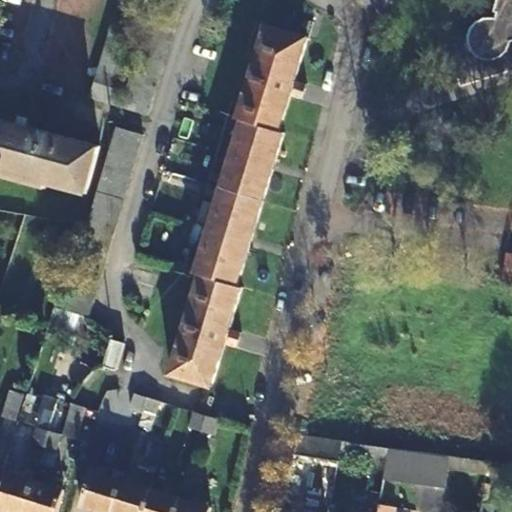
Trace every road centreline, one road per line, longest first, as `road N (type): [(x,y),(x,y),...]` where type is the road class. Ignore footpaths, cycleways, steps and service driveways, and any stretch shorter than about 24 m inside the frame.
road 1 (residential): [(246,511),(363,37),(330,0)]
road 2 (residential): [(201,0),(107,308)]
